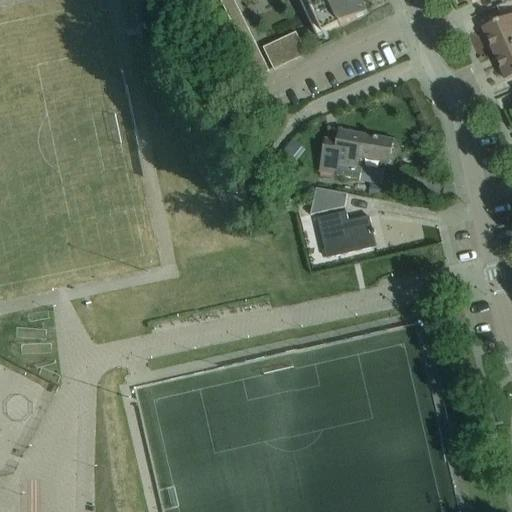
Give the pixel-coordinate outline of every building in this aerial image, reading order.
[(232,0),(218,0),(224,11),(235,6),(232,0)] [(298,0),(316,38),(366,14),(359,0),(298,0)] [(252,39),(245,25),(235,6),(224,11),(229,21),(233,29),(241,44),(252,39)] [(494,55),(511,46),(511,15),(482,28),(494,55)] [(306,56),(298,37),(296,33),(285,38),(295,61),(306,56)] [(285,66),(295,61),(285,38),(274,43),(285,66)] [(269,73),(259,51),(252,39),(241,44),(247,56),(258,78),(269,73)] [(273,71),(285,66),(274,43),(263,49),(273,71)] [(511,46),(494,55),(506,81),(511,77),(511,46)] [(355,167),(357,158),(388,164),(393,141),(339,132),(337,142),(326,140),(320,173),(336,176),(359,180),(361,168),(355,167)] [(346,192),(315,186),(310,212),(343,204),(346,192)] [(345,214),(318,220),(322,237),(327,259),(375,248),(372,235),(374,234),(373,231),(371,232),(368,218),(347,223),(345,214)] [(319,254),(313,231),(304,234),(307,243),(302,244),(306,257),(319,254)]
